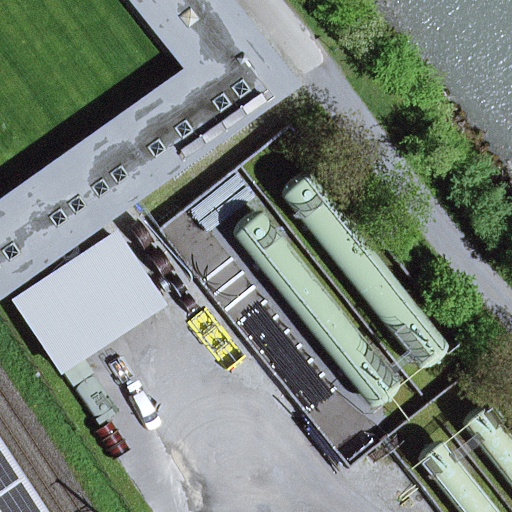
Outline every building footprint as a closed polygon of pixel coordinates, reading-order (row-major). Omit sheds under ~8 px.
[(122,0),(179,70),(0,197),(0,292),(291,86),(223,0),(122,0)] [(452,338),(330,189),(290,221),(275,203),(245,227),(382,395),(452,338)] [(13,302),(58,370),(156,306),(111,238),(13,302)] [(511,435),(491,406),(428,451),(471,511),(501,511),(511,504),(511,435)] [(0,511),(37,511),(0,455),(0,511)]
